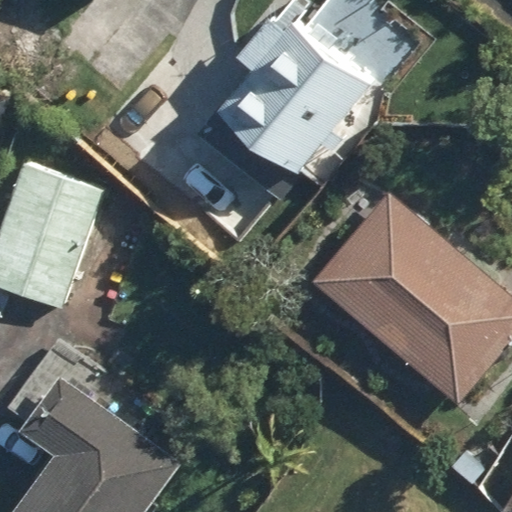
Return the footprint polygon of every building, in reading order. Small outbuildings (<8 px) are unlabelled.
[(225,109),(302,169),(374,83),(298,23),(225,109)] [(0,132),(14,96),(0,90),(0,132)] [(0,237),(0,284),(66,307),(107,189),(27,161),(0,237)] [(317,280),(463,404),(511,344),(511,292),(392,190),(317,280)] [(15,511),(148,511),(184,463),(63,375),(26,426),(61,452),(15,511)] [(456,466),(477,484),(490,468),(470,450),(456,466)]
